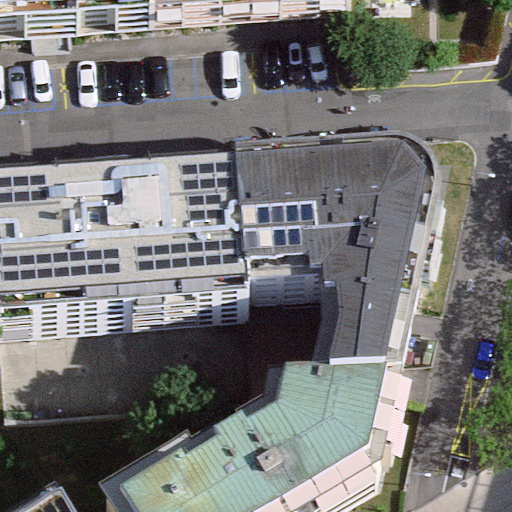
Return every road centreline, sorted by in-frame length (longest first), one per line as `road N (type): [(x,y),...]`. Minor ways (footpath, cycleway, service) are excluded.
road 1 (residential): [(511,106),(0,142)]
road 2 (residential): [(511,119),(421,511)]
